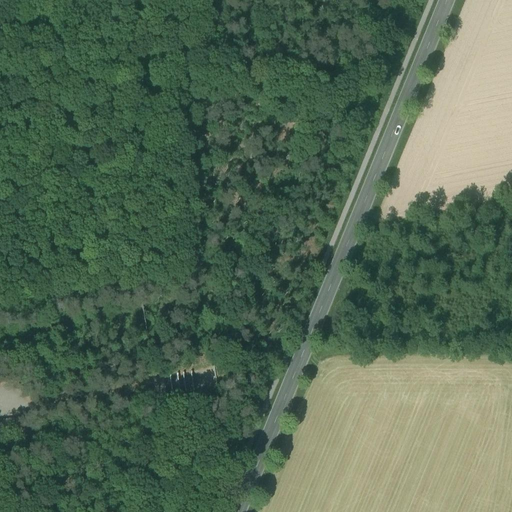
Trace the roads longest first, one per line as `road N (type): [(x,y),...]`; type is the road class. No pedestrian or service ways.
road 1 (primary): [(237,511),(446,0)]
road 2 (track): [(386,110),(0,75)]
